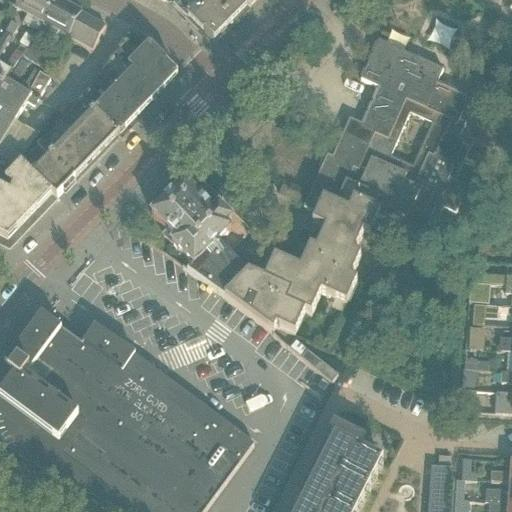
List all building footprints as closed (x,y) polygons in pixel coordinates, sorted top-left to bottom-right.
[(0,0),(0,21),(8,7),(16,12),(22,0),(0,0)] [(22,25),(36,33),(40,25),(54,0),(22,0),(16,12),(26,18),(22,25)] [(36,33),(34,36),(51,46),(58,35),(65,39),(68,40),(81,16),(82,14),(80,13),(56,0),(54,0),(40,25),(36,33)] [(177,0),(173,7),(213,46),(233,25),(207,0),(177,0)] [(207,0),(233,25),(248,10),(249,9),(237,0),(207,0)] [(237,0),(249,9),(257,0),(237,0)] [(81,16),(68,40),(78,46),(92,21),(81,16)] [(92,21),(78,46),(93,54),(106,29),(92,21)] [(3,34),(0,40),(0,57),(11,39),(12,39),(17,30),(11,26),(5,35),(3,34)] [(25,35),(19,44),(27,49),(32,40),(25,35)] [(83,103),(82,104),(118,139),(176,79),(147,49),(128,39),(116,55),(83,103)] [(369,147),(367,152),(376,156),(356,199),(358,200),(351,216),(369,223),(368,224),(375,227),(380,216),(404,226),(399,238),(426,250),(442,212),(455,217),(463,199),(467,190),(463,188),(455,184),(463,165),(472,146),(463,142),(459,140),(463,131),(476,102),(463,97),(437,85),(442,73),(377,44),(360,84),(378,92),(362,129),(356,140),(356,141),(369,147)] [(500,48),(493,56),(502,63),(508,55),(505,52),(500,48)] [(27,49),(22,56),(36,65),(40,58),(27,49)] [(8,65),(15,69),(21,58),(15,54),(8,65)] [(40,58),(36,65),(47,72),(51,65),(40,58)] [(22,61),(7,84),(14,88),(28,65),(22,61)] [(0,66),(0,79),(4,82),(10,73),(0,66)] [(22,82),(17,90),(27,96),(39,75),(34,72),(26,85),(22,82)] [(0,147),(26,104),(32,109),(49,82),(39,75),(27,96),(17,90),(14,88),(7,84),(4,82),(0,79),(0,147)] [(82,104),(59,128),(95,163),(118,139),(82,104)] [(73,186),(95,163),(59,128),(36,151),(73,186)] [(327,158),(310,197),(351,216),(358,200),(356,199),(376,156),(367,152),(369,147),(356,141),(356,140),(343,135),(332,160),(327,158)] [(73,186),(36,151),(19,168),(51,199),(56,204),(73,186)] [(8,179),(0,174),(0,239),(7,243),(51,199),(19,168),(8,179)] [(310,197),(304,211),(316,216),(312,225),(325,230),(316,251),(309,248),(300,271),(274,260),(269,273),(239,260),(236,263),(218,245),(230,233),(225,228),(231,222),(219,210),(219,202),(210,193),(203,193),(197,198),(184,185),(152,217),(168,234),(163,238),(172,246),(171,246),(192,268),(187,273),(224,299),(267,331),(274,336),(275,333),(276,329),(295,338),(305,316),(311,318),(321,296),(346,307),(357,283),(351,280),(360,259),(354,256),(363,235),(370,238),(375,227),(368,224),(369,223),(351,216),(310,197)] [(282,187),(278,196),(299,206),(303,197),(282,187)] [(472,278),(472,286),(485,287),(485,279),(472,278)] [(472,286),(471,301),(484,302),(484,301),(485,287),(472,286)] [(0,441),(4,446),(8,454),(16,459),(22,466),(31,469),(38,475),(47,477),(54,483),(63,486),(69,492),(79,494),(85,500),(94,503),(101,509),(110,511),(111,511),(206,511),(254,448),(134,359),(135,357),(94,330),(84,346),(82,348),(41,318),(5,367),(11,372),(6,379),(0,384),(0,441)] [(472,319),(472,327),(484,328),(484,319),(472,319)] [(471,352),(482,352),(483,332),(472,331),(471,352)] [(511,342),(500,341),(499,354),(511,355),(511,342)] [(306,353),(300,361),(331,386),(338,378),(306,353)] [(466,362),(465,373),(476,374),(477,363),(466,362)] [(465,373),(463,389),(474,390),(476,374),(465,373)] [(511,386),(511,375),(499,375),(498,382),(508,383),(508,386),(511,386)] [(466,415),(475,415),(477,395),(468,394),(466,415)] [(511,396),(497,396),(495,417),(511,417),(511,396)] [(334,441),(298,511),(359,511),(383,465),(361,455),(334,441)] [(439,458),(438,468),(449,468),(450,459),(439,458)] [(462,464),(461,482),(477,483),(478,476),(470,476),(471,464),(462,464)] [(491,479),(490,485),(509,486),(511,486),(511,466),(510,466),(510,474),(510,477),(491,476),(491,479)] [(431,470),(427,511),(448,511),(452,471),(431,470)] [(456,484),(455,503),(463,504),(463,503),(463,499),(464,487),(464,484),(456,484)] [(486,493),(485,505),(489,506),(511,507),(511,486),(509,486),(509,487),(509,490),(509,499),(506,498),(502,494),(486,493)] [(455,503),(454,511),(468,511),(469,504),(463,504),(455,503)]
